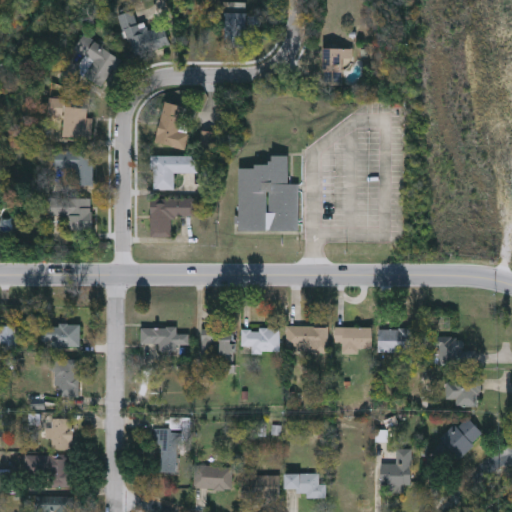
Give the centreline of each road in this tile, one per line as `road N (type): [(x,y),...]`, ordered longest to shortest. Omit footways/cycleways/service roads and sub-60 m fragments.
road 1 (residential): [(118,511),(122,123),(135,93),(170,78),(271,78),(289,65),(297,1)]
road 2 (tertiary): [(0,276),(460,277),(511,284)]
road 3 (residential): [(119,508),(423,503),(511,457)]
